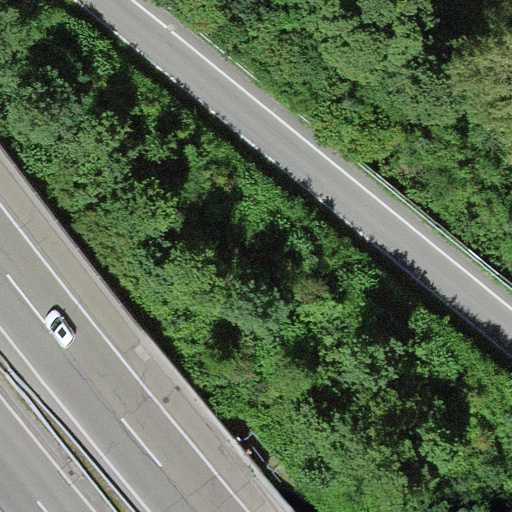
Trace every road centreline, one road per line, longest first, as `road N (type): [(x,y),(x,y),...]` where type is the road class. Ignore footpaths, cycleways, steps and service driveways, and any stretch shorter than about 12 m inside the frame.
road 1 (motorway): [(511,325),(111,0)]
road 2 (motorway): [(201,511),(0,260)]
